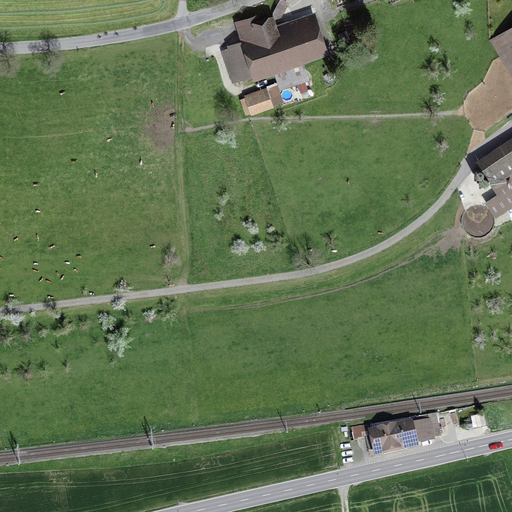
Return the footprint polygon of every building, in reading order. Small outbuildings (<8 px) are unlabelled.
[(274,13),(273,18),(279,16),(284,6),(278,3),(274,13)] [(311,19),(278,31),(273,18),(260,22),(258,16),(239,23),(246,42),(232,46),(233,49),(224,52),(234,80),(274,66),(282,89),(308,80),(300,57),(322,50),(311,19)] [(511,28),(492,41),(511,73),(511,28)] [(261,109),(263,116),(275,112),(272,105),(282,101),(277,87),(242,100),(247,114),(261,109)] [(487,203),(496,216),(511,205),(511,145),(481,166),(500,194),(487,203)] [(368,423),(352,426),(354,438),(370,436),(368,423)] [(370,450),(376,448),(376,450),(433,437),(430,423),(367,437),(370,450)]
